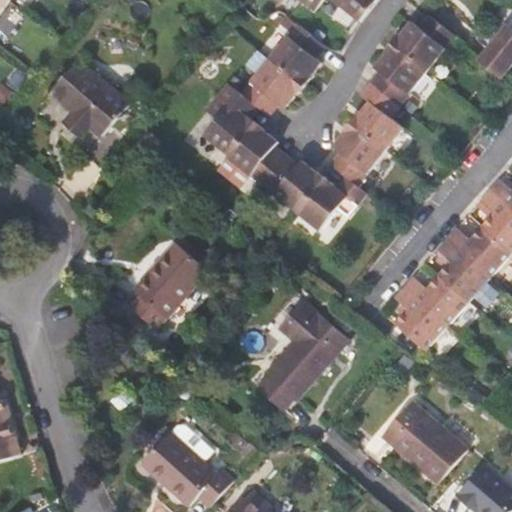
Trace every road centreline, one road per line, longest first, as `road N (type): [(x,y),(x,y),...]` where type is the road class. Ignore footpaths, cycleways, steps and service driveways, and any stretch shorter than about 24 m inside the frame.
road 1 (residential): [(89,511),(2,240)]
road 2 (residential): [(366,297),(511,133)]
road 3 (residential): [(393,0),(394,12),(305,132)]
